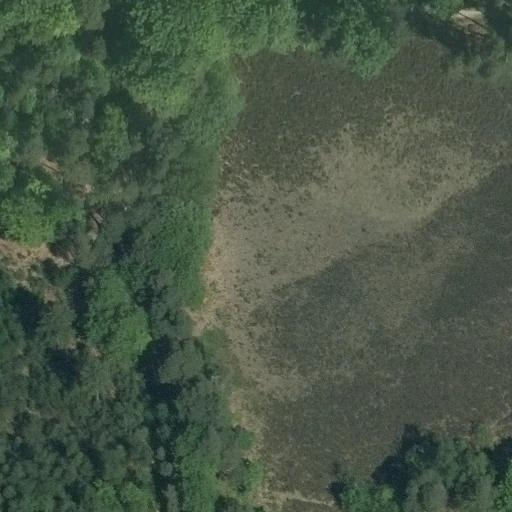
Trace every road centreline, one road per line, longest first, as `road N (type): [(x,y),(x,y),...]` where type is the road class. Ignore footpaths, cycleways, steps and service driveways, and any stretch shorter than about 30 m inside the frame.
road 1 (track): [(205,511),(180,428),(75,182),(0,125)]
road 2 (track): [(118,278),(127,179),(175,0)]
road 3 (track): [(511,18),(355,0)]
